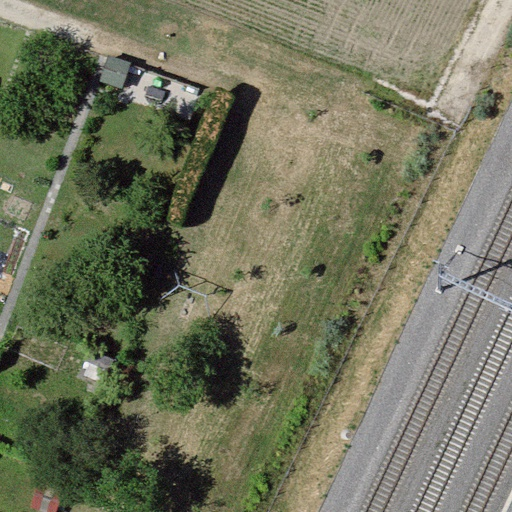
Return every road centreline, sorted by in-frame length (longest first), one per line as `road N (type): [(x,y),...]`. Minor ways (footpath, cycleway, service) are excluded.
road 1 (track): [(227,81),(0,1)]
road 2 (track): [(445,117),(507,0)]
